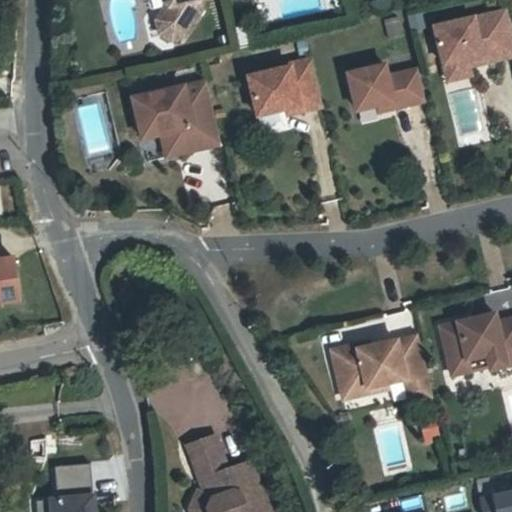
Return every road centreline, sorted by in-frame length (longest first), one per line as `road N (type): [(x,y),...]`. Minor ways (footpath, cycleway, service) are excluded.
road 1 (residential): [(70,257),(112,235),(154,230),(189,249),(224,288),(323,475),(333,511)]
road 2 (residential): [(147,511),(139,435),(118,363),(70,257)]
road 3 (residential): [(70,257),(39,162),(38,0)]
